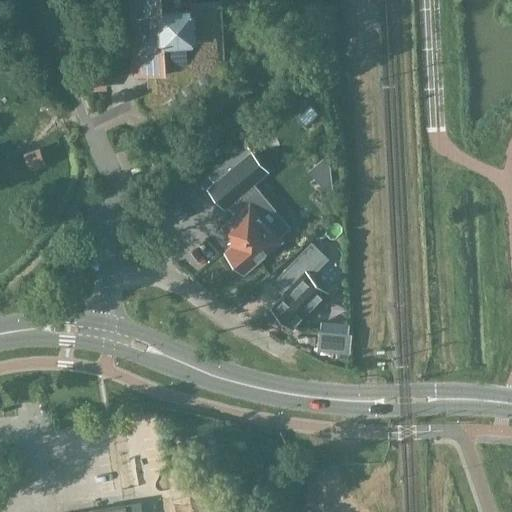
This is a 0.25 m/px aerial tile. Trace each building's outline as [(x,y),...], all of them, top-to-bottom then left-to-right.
[(131,0),(132,14),(136,73),(153,72),(154,92),(140,101),(137,96),(135,97),(157,131),(231,82),(218,63),(214,5),(221,5),(221,3),(190,5),(190,10),(161,12),(160,0),(131,0)] [(108,96),(109,115),(135,113),(134,94),(108,96)] [(268,143),(288,148),(293,129),(273,124),(268,143)] [(18,147),(24,163),(40,157),(34,140),(18,147)] [(223,207),(226,204),(234,214),(220,226),(230,238),(227,241),(231,245),(224,251),(242,272),(281,239),(251,203),(262,194),(252,182),(267,170),(245,143),(209,173),(214,179),(206,186),(223,207)] [(324,153),(304,169),(312,179),(325,167),(324,153)] [(334,219),(317,236),(328,247),(345,231),(334,219)] [(328,259),(312,243),(272,282),(284,293),(272,305),(291,324),(324,291),(310,276),(328,259)] [(316,330),(314,350),(346,353),(348,333),(316,330)]
